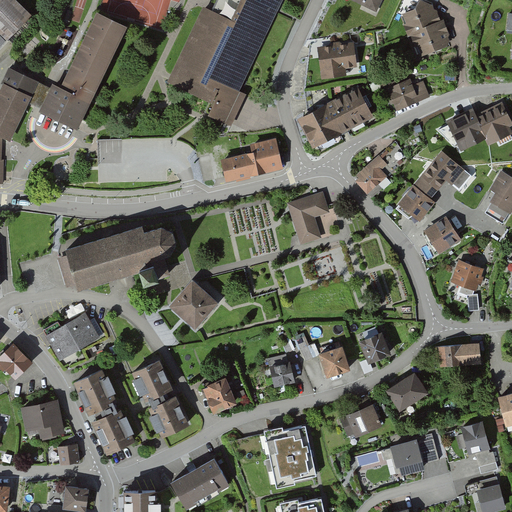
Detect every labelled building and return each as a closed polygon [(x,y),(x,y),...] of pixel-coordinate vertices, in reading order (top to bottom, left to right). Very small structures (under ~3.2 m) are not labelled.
[(0,0),(0,55),(40,16),(23,0),(0,0)] [(240,88),(282,0),(243,0),(235,18),(204,3),(167,79),(213,101),(208,112),(232,123),(247,92),(239,88),(240,88)] [(384,0),(355,0),(378,12),(384,0)] [(438,5),(411,14),(427,58),(454,48),(438,5)] [(127,29),(97,14),(60,89),(53,85),(40,112),(76,130),(127,29)] [(360,43),(325,46),(328,79),(351,77),(350,71),(362,69),(360,43)] [(444,80),(456,80),(456,69),(444,69),(444,80)] [(45,84),(17,72),(0,105),(0,183),(6,184),(8,137),(16,141),(37,99),(45,84)] [(422,78),(394,90),(403,110),(431,98),(422,78)] [(368,90),(308,121),(322,148),(381,117),(368,90)] [(511,109),(508,103),(458,128),(469,152),(492,141),(494,145),(511,136),(511,109)] [(258,151),(224,158),(229,180),(283,167),(276,136),(256,141),(258,151)] [(157,141),(101,141),(101,166),(126,166),(126,177),(173,176),(172,150),(157,150),(157,141)] [(404,164),(391,149),(360,178),(377,195),(394,178),(388,172),(394,165),(398,169),(404,164)] [(465,168),(442,149),(398,201),(420,219),(436,200),(431,196),(447,178),(452,183),(465,168)] [(511,175),(504,172),(494,190),(501,194),(496,201),(511,210),(511,175)] [(323,193),(289,204),(299,238),(300,243),(321,237),(315,216),(328,212),(323,193)] [(446,214),(424,228),(440,252),(462,237),(446,214)] [(67,253),(57,256),(67,286),(77,282),(78,287),(119,274),(140,267),(145,281),(171,273),(164,253),(170,251),(177,239),(173,227),(163,222),(148,227),(146,220),(65,246),(67,253)] [(483,268),(460,259),(452,279),(462,283),(459,291),(468,295),(473,294),(483,268)] [(217,300),(193,278),(171,303),(195,324),(217,300)] [(473,294),(468,295),(470,310),(474,309),(479,309),(477,294),(473,294)] [(86,311),(46,332),(59,357),(99,336),(86,311)] [(383,330),(360,339),(368,359),(369,360),(391,351),(383,330)] [(0,350),(8,341),(0,334),(0,350)] [(307,338),(300,340),(305,360),(313,358),(307,338)] [(480,340),(439,344),(441,364),(482,360),(480,340)] [(343,344),(321,352),(328,374),(351,367),(348,360),(343,344)] [(40,365),(21,346),(6,361),(25,380),(40,365)] [(160,358),(134,369),(147,399),(173,387),(160,358)] [(373,370),(368,359),(361,362),(365,373),(369,371),(373,370)] [(290,361),(270,366),(275,385),(294,380),(290,361)] [(102,367),(74,380),(89,410),(111,400),(109,395),(114,392),(102,367)] [(415,370),(387,388),(400,409),(428,390),(415,370)] [(226,376),(202,386),(214,412),(237,402),(226,376)] [(176,393),(149,405),(163,435),(189,422),(177,396),(176,393)] [(373,401),(346,413),(340,416),(348,435),(355,433),(356,435),(383,424),(373,401)] [(60,402),(31,408),(38,441),(68,435),(60,402)] [(113,410),(94,420),(109,452),(136,439),(121,408),(114,412),(113,410)] [(492,423),(469,428),(475,455),(480,454),(483,467),(500,463),(492,423)] [(305,424),(270,432),(279,485),(315,475),(305,424)] [(425,441),(387,450),(389,462),(398,460),(402,476),(431,470),(430,464),(444,461),(439,441),(425,444),(425,441)] [(76,443),(58,446),(60,463),(78,461),(76,443)] [(214,457),(173,480),(187,505),(229,482),(214,457)] [(501,478),(480,483),(486,511),(502,511),(509,511),(501,478)] [(9,485),(0,483),(0,508),(7,509),(9,485)] [(89,487),(66,484),(63,507),(85,510),(89,487)] [(157,488),(126,488),(125,511),(156,511),(157,506),(157,488)] [(298,497),(280,501),(282,511),(323,511),(320,497),(299,502),(298,497)]
